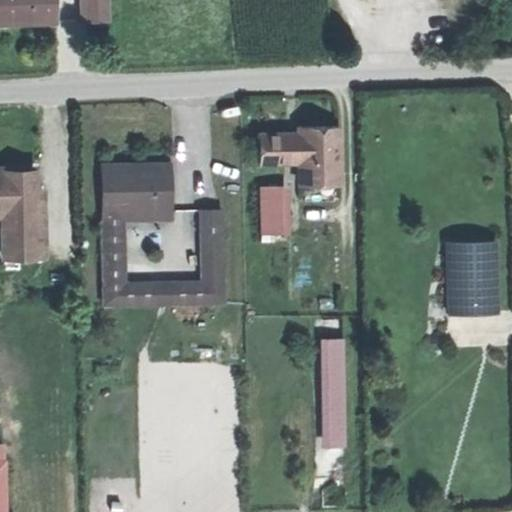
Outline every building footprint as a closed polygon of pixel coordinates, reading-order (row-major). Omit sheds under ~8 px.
[(0,0),(0,22),(55,20),(54,0),(0,0)] [(106,0),(82,0),(83,18),(108,17),(106,0)] [(296,163),(296,180),(336,180),(335,127),(295,128),(295,134),(296,163)] [(296,163),(295,134),(256,135),(256,164),(296,163)] [(172,162),(101,163),(104,303),(155,303),(154,285),(121,285),(119,210),(172,209),(172,162)] [(33,172),(0,172),(0,206),(1,207),(3,261),(40,261),(38,202),(34,202),(33,172)] [(258,188),(259,235),(280,234),(279,187),(258,188)] [(200,208),(201,251),(225,250),(225,209),(200,208)] [(495,314),(494,240),(445,241),(447,315),(495,314)] [(201,251),(201,284),(208,284),(207,302),(226,303),(225,250),(201,251)] [(173,303),(172,284),(154,285),(155,303),(173,303)] [(173,303),(207,302),(208,284),(201,284),(172,284),(173,303)] [(340,339),(324,340),(326,447),(342,446),(340,339)] [(0,511),(8,511),(7,459),(0,459),(0,511)]
